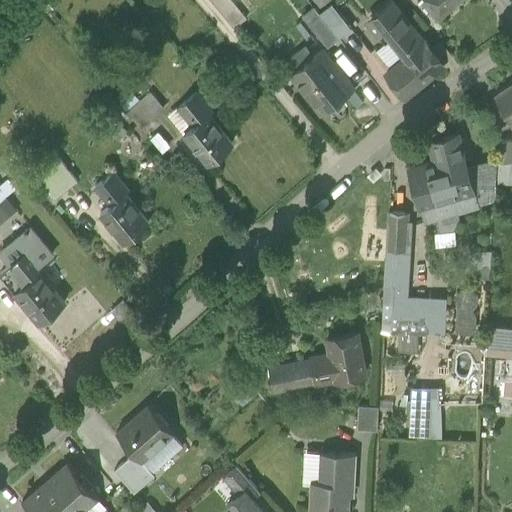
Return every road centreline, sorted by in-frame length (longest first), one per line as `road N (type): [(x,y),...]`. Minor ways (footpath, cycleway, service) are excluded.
road 1 (residential): [(511,51),(338,170),(0,471)]
road 2 (track): [(338,170),(200,0)]
